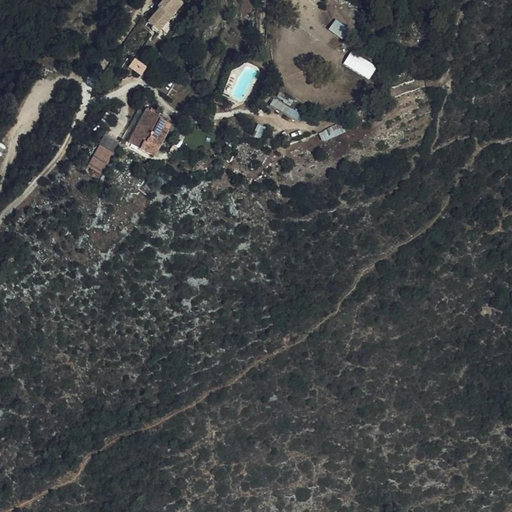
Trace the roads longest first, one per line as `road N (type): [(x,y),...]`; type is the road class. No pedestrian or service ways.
road 1 (track): [(148,0),(88,85),(72,136),(0,223)]
road 2 (track): [(0,178),(52,89),(66,80),(88,85)]
